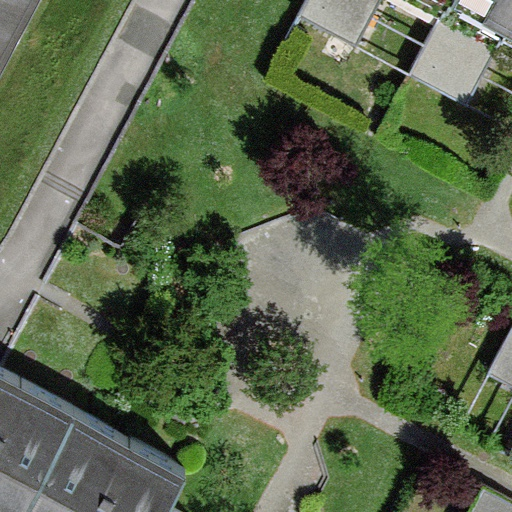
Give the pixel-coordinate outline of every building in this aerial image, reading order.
[(0,0),(0,72),(38,0),(0,0)] [(377,0),(419,0),(440,10),(445,0),(302,0),(298,9),(356,39),(377,0)] [(511,51),(511,0),(445,0),(440,10),(409,70),(466,100),(496,43),(511,51)] [(511,320),(487,367),(511,379),(511,320)] [(192,466),(0,364),(0,511),(169,511),(168,511),(192,466)] [(511,511),(511,499),(482,483),(467,511),(511,511)]
